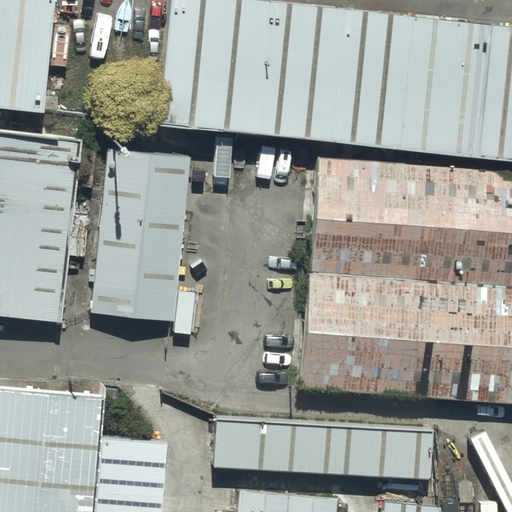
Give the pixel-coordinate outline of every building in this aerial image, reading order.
[(46,0),(0,0),(0,98),(36,102),(46,0)] [(511,19),(331,0),(162,0),(150,114),(511,152),(511,19)] [(64,113),(0,107),(0,292),(47,297),(64,113)] [(177,138),(102,131),(87,292),(162,299),(177,138)] [(511,400),(511,171),(314,159),(299,386),(511,400)] [(0,511),(94,511),(104,391),(0,382),(0,511)] [(431,415),(201,393),(197,445),(426,466),(431,415)] [(106,441),(97,511),(176,511),(182,448),(106,441)] [(334,511),(337,480),(230,470),(226,511),(334,511)]
